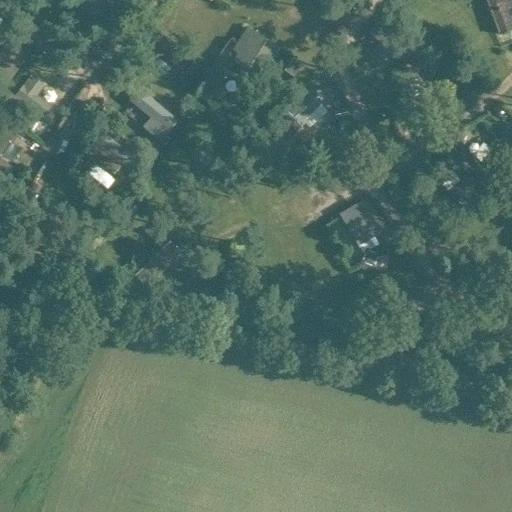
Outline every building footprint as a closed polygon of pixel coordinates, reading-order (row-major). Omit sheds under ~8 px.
[(511,38),(511,0),(498,0),(493,2),(507,41),(511,38)] [(267,19),(291,50),(307,38),(283,7),(267,19)] [(373,37),(389,57),(404,45),(387,26),(373,37)] [(327,44),(327,58),(344,57),(343,43),(327,44)] [(57,127),(71,103),(34,80),(19,104),(57,127)] [(465,165),(444,185),(469,213),(511,174),(511,144),(476,177),(465,165)] [(113,193),(121,181),(101,167),(93,178),(113,193)] [(372,257),(394,241),(367,204),(345,221),(372,257)]
